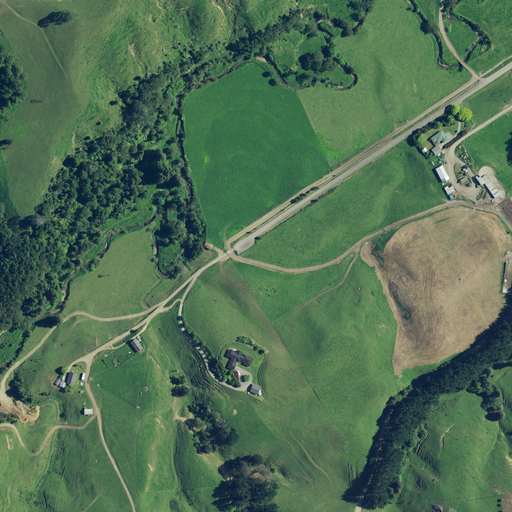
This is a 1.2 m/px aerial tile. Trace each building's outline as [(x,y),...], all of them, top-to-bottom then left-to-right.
[(436,141),(437,143),(441,141),(443,143),(448,139),(441,130),(430,139),(433,143),(436,141)] [(436,141),(433,143),(435,146),(431,150),(435,156),(441,151),(436,144),(437,143),(436,141)] [(447,176),(442,166),(435,169),(440,180),(447,176)] [(485,175),(480,178),(479,177),(478,178),(476,176),(475,177),(481,186),(484,183),(495,198),(499,195),(485,175)] [(454,191),(452,186),(448,188),(447,186),(444,188),(448,195),(454,191)] [(212,245),(205,242),(203,246),(210,250),(212,245)] [(142,348),(134,339),(129,343),(137,352),(142,348)] [(236,352),(228,349),(225,356),(230,359),(226,368),(232,370),(235,364),(234,364),(235,361),(239,362),(240,360),(243,362),(243,364),(249,367),(252,358),(243,354),(243,356),(240,355),(241,352),(236,350),(236,352)] [(75,374),(69,372),(66,383),(69,384),(73,385),(75,374)] [(260,387),(252,384),(249,391),(257,395),(260,387)]
